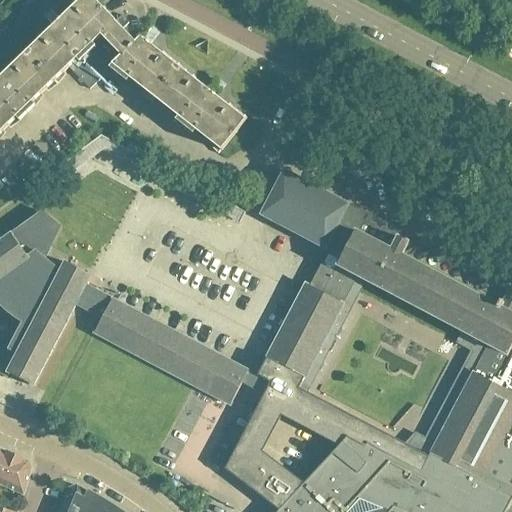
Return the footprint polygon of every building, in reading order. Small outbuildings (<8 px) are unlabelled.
[(136,43),(125,31),(122,29),(129,23),(122,15),(115,21),(99,4),(94,0),(82,0),(81,1),(80,0),(79,1),(80,2),(75,7),(73,5),(72,7),(74,9),(69,15),(68,14),(67,15),(68,16),(62,21),(60,19),(56,22),(52,26),(54,29),(48,35),(47,34),(46,35),(47,36),(42,41),(39,38),(38,39),(39,41),(34,46),(33,45),(32,46),(33,47),(27,53),(58,85),(66,75),(64,74),(70,68),(90,89),(111,69),(112,70),(115,66),(136,43)] [(168,109),(193,78),(188,75),(188,74),(187,73),(181,68),(182,67),(181,66),(180,67),(166,57),(167,56),(166,54),(163,57),(158,52),(159,51),(157,50),(157,51),(150,46),(151,44),(146,40),(142,37),(136,43),(115,66),(122,72),(119,75),(120,76),(123,73),(130,79),(127,82),(128,83),(131,79),(155,98),(152,102),(163,108),(165,106),(168,109)] [(35,107),(43,97),(42,96),(46,91),(48,92),(57,85),(58,85),(27,53),(20,60),(20,59),(19,60),(19,61),(14,65),(13,64),(12,65),(14,68),(8,73),(8,72),(6,74),(7,74),(2,79),(0,77),(0,140),(5,134),(3,132),(9,127),(11,129),(21,122),(19,118),(24,112),(28,115),(29,114),(26,111),(32,105),(35,107)] [(245,119),(238,114),(239,114),(238,113),(231,108),(232,107),(231,106),(229,108),(223,104),(224,103),(223,102),(222,103),(216,98),(217,97),(213,94),(208,91),(208,92),(201,87),(202,86),(201,85),(200,86),(195,82),(197,80),(195,78),(194,79),(193,78),(168,109),(171,111),(169,113),(178,122),(181,119),(188,125),(185,128),(187,129),(189,125),(196,131),(194,134),(205,141),(206,139),(211,143),(209,145),(219,152),(218,153),(219,154),(222,151),(222,152),(248,119),(246,118),(245,119)] [(101,136),(50,173),(57,183),(76,169),(103,150),(121,160),(127,149),(101,136)] [(350,511),(360,501),(386,511),(505,511),(506,511),(511,500),(511,302),(506,299),(505,300),(500,298),(497,304),(500,305),(498,308),(402,258),(406,251),(410,242),(401,237),(403,233),(284,171),(261,216),(315,245),(326,250),(325,250),(329,252),(311,288),(306,285),(257,376),(270,383),(225,470),(279,511),(278,511),(350,511)] [(243,382),(249,372),(86,286),(92,277),(66,263),(64,266),(65,267),(61,273),(44,259),(60,228),(42,213),(0,243),(0,305),(6,311),(17,319),(23,322),(5,359),(14,363),(10,370),(9,370),(8,372),(34,386),(77,304),(103,318),(95,333),(192,386),(231,406),(238,392),(243,382)] [(0,485),(21,495),(30,469),(27,461),(0,449),(0,485)] [(80,511),(90,493),(87,491),(86,492),(74,486),(67,488),(66,492),(58,511),(80,511)] [(105,511),(109,505),(96,498),(97,497),(90,493),(80,511),(105,511)]
